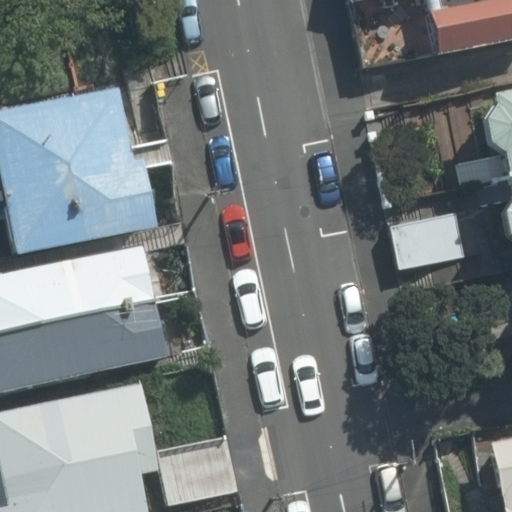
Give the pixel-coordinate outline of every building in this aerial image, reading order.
[(346,0),(362,69),(433,56),(433,53),(415,57),(408,18),(425,14),(422,0),(377,0),(353,5),(352,0),(346,0)] [(433,53),(433,56),(433,57),(511,42),(511,0),(352,0),(353,5),(377,0),(422,0),(425,14),(408,18),(415,57),(433,53)] [(0,233),(6,261),(152,230),(138,163),(128,165),(113,93),(0,116),(0,233)] [(499,157),(503,180),(511,178),(511,96),(488,102),(490,111),(481,125),(485,146),(499,157)] [(511,178),(503,180),(507,203),(499,216),(503,238),(511,243),(511,178)] [(389,228),(398,271),(464,256),(455,213),(389,228)] [(0,336),(153,301),(140,246),(0,277),(0,336)] [(153,301),(0,336),(0,394),(165,358),(153,301)] [(144,511),(136,473),(156,469),(139,387),(0,415),(0,472),(7,507),(5,507),(0,508),(0,511),(144,511)] [(511,511),(511,440),(488,446),(501,511),(511,511)]
